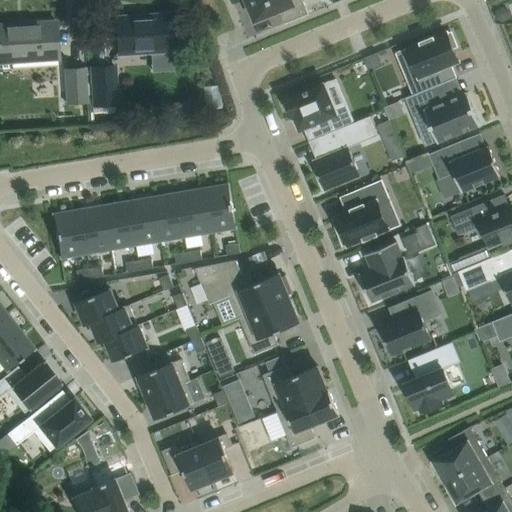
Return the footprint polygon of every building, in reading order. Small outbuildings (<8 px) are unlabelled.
[(280,11),(285,22),(309,13),(303,0),(246,0),(255,21),(280,11)] [(502,6),(495,10),(495,18),(502,22),(509,18),(509,10),(502,6)] [(119,54),(171,50),(169,18),(149,19),(148,21),(141,22),(141,20),(138,20),(138,15),(117,17),(119,54)] [(55,21),(25,23),(26,27),(0,29),(0,62),(57,59),(55,21)] [(458,60),(453,47),(457,46),(451,32),(448,34),(447,32),(408,48),(417,70),(406,75),(414,94),(448,81),(456,77),(450,64),(458,60)] [(90,65),(92,106),(119,105),(116,63),(90,65)] [(63,67),(66,104),(89,102),(86,66),(63,67)] [(323,81),(284,98),(292,118),(294,117),(299,130),(304,128),(309,140),(349,123),(343,107),(336,110),(323,81)] [(480,124),(467,92),(454,97),(448,81),(414,94),(405,97),(415,122),(427,117),(438,141),(480,124)] [(200,100),(172,102),(173,117),(201,115),(200,100)] [(399,100),(384,107),(389,119),(404,113),(399,100)] [(349,123),(309,140),(316,158),(312,159),(325,191),(360,176),(348,147),(379,134),(371,115),(349,123)] [(389,120),(377,124),(383,140),(395,135),(389,120)] [(471,136),(429,153),(434,164),(439,178),(447,196),(463,190),(463,191),(501,176),(488,145),(486,145),(476,150),(471,136)] [(349,209),(339,214),(345,230),(342,231),(347,245),(351,243),(352,246),(391,229),(382,207),(393,203),(383,179),(343,195),(349,209)] [(203,188),(211,231),(236,227),(229,184),(203,188)] [(186,236),(211,231),(203,188),(178,192),(186,236)] [(153,197),(161,240),(186,236),(178,192),(153,197)] [(504,193),(452,215),(459,234),(479,226),(489,249),(511,239),(511,202),(509,204),(504,193)] [(136,244),(161,240),(153,197),(128,201),(136,244)] [(128,201),(103,205),(110,248),(136,244),(128,201)] [(85,253),(110,248),(103,205),(78,210),(85,253)] [(53,214),(60,257),(85,253),(78,210),(53,214)] [(426,222),(416,227),(417,230),(424,247),(435,242),(426,222)] [(372,269),(360,274),(371,301),(415,282),(404,255),(403,256),(396,240),(365,253),(372,269)] [(239,242),(226,244),(227,254),(241,252),(239,242)] [(201,248),(188,251),(189,261),(203,259),(201,248)] [(511,248),(464,269),(459,271),(467,290),(501,276),(511,302),(511,248)] [(188,251),(175,253),(176,263),(189,261),(188,251)] [(152,257),(139,259),(141,269),(154,267),(152,257)] [(459,258),(448,263),(452,273),(459,271),(464,269),(459,258)] [(139,259),(126,261),(128,271),(141,269),(139,259)] [(249,270),(242,273),(237,259),(195,267),(209,301),(231,292),(241,317),(290,297),(289,293),(292,292),(286,276),(282,278),(280,271),(253,282),(249,270)] [(102,266),(89,268),(91,278),(104,276),(102,266)] [(89,268),(76,270),(78,280),(91,278),(89,268)] [(169,273),(159,277),(165,290),(174,285),(169,273)] [(453,276),(442,280),(448,296),(459,291),(453,276)] [(85,324),(91,321),(106,315),(105,313),(119,307),(111,288),(76,302),(85,324)] [(394,318),(380,324),(393,355),(432,338),(425,321),(442,314),(431,289),(389,307),(394,318)] [(183,291),(173,295),(178,308),(188,303),(183,291)] [(241,317),(256,353),(279,344),(274,332),(300,321),(290,297),(241,317)] [(106,315),(91,321),(100,342),(106,339),(120,333),(119,331),(133,325),(138,323),(129,303),(125,304),(119,307),(105,313),(106,315)] [(0,345),(19,330),(5,312),(0,316),(0,345)] [(511,312),(475,328),(480,340),(497,334),(500,340),(511,335),(511,312)] [(120,333),(106,339),(114,360),(149,346),(139,323),(133,325),(119,331),(120,333)] [(197,324),(187,328),(192,340),(202,336),(197,324)] [(19,330),(0,345),(0,361),(6,369),(33,347),(19,330)] [(202,336),(192,340),(197,352),(207,348),(202,336)] [(221,336),(206,342),(213,359),(220,376),(236,370),(228,353),(221,336)] [(417,376),(403,382),(415,410),(419,408),(421,411),(438,404),(436,401),(454,394),(443,369),(461,361),(453,341),(410,359),(417,376)] [(138,376),(147,397),(183,383),(190,380),(181,358),(138,376)] [(0,378),(0,395),(6,391),(23,412),(61,382),(43,360),(24,374),(17,365),(0,378)] [(263,374),(278,409),(277,409),(277,411),(329,389),(329,388),(327,388),(318,365),(292,376),(287,364),(263,374)] [(183,383),(147,397),(156,417),(191,403),(195,401),(187,381),(183,383)] [(240,383),(226,389),(230,400),(245,395),(240,383)] [(223,389),(214,393),(218,405),(228,402),(223,389)] [(339,414),(329,389),(277,411),(292,447),(316,437),(311,425),(339,414)] [(46,401),(7,432),(16,444),(33,430),(49,451),(89,418),(73,397),(70,400),(54,412),(46,401)] [(487,456),(470,427),(448,439),(454,450),(435,461),(446,480),(487,456)] [(511,427),(502,434),(508,444),(511,441),(511,427)] [(84,430),(74,439),(80,447),(91,438),(84,430)] [(234,471),(225,448),(232,445),(228,433),(200,444),(199,445),(213,480),(234,471)] [(178,449),(176,444),(163,450),(173,474),(185,469),(192,488),(213,480),(199,445),(200,444),(199,440),(178,449)] [(487,456),(446,480),(457,499),(477,488),(483,500),(505,487),(487,456)] [(24,477),(21,480),(30,490),(32,488),(38,484),(30,473),(24,477)] [(96,486),(93,478),(71,487),(81,511),(107,511),(97,486),(96,486)] [(97,486),(107,511),(130,511),(116,478),(97,486)] [(490,511),(488,511),(511,511),(511,499),(505,487),(483,500),(490,511)]
